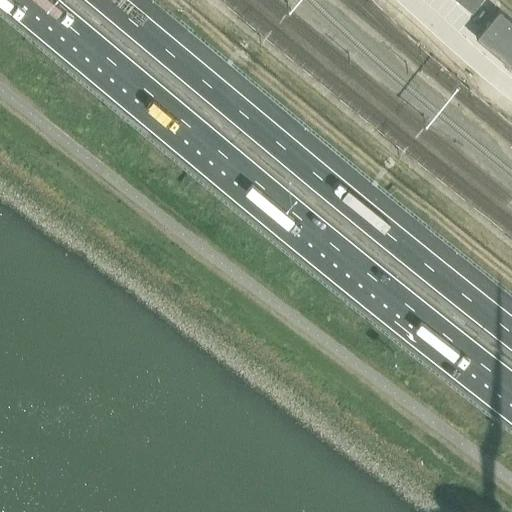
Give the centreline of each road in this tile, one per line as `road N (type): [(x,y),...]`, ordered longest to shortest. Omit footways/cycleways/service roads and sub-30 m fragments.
road 1 (motorway): [(37,0),(511,386)]
road 2 (motorway): [(511,323),(116,0)]
